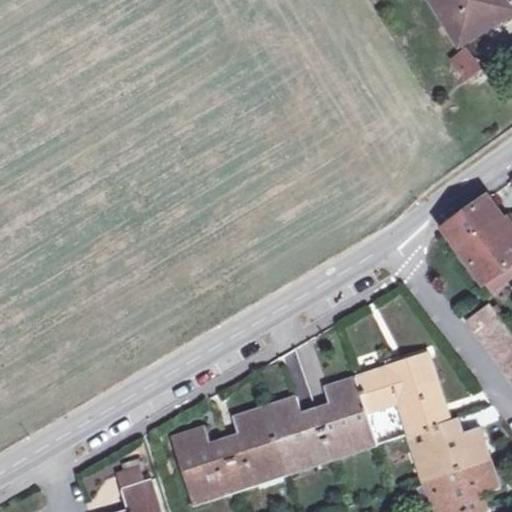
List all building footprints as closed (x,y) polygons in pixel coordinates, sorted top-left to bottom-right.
[(511,15),(511,0),(432,0),(460,47),(511,15)] [(463,75),(475,65),(466,53),(453,63),(463,75)] [(484,284),(511,265),(511,230),(503,218),(488,198),(443,230),(458,250),(484,284)] [(511,385),(511,335),(489,306),(465,324),(511,385)] [(456,436),(450,419),(445,421),(423,356),(325,390),(330,403),(333,411),(303,420),(301,412),(296,398),(234,420),(239,433),(242,441),(213,450),(210,443),(206,429),(178,438),(196,497),(198,503),(226,494),(254,485),(252,479),(316,458),(318,464),(345,454),(343,449),(375,438),(367,414),(398,403),(409,434),(407,434),(413,451),(419,449),(438,508),(432,511),(481,511),(476,496),(485,493),(499,489),(479,429),(465,434),(456,436)] [(333,411),(330,403),(301,412),(303,420),(333,411)] [(456,436),(465,434),(459,417),(450,419),(456,436)] [(242,441),(239,433),(210,443),(213,450),(242,441)] [(160,511),(151,481),(124,491),(129,508),(130,511),(160,511)] [(481,511),(491,511),(485,493),(476,496),(481,511)]
